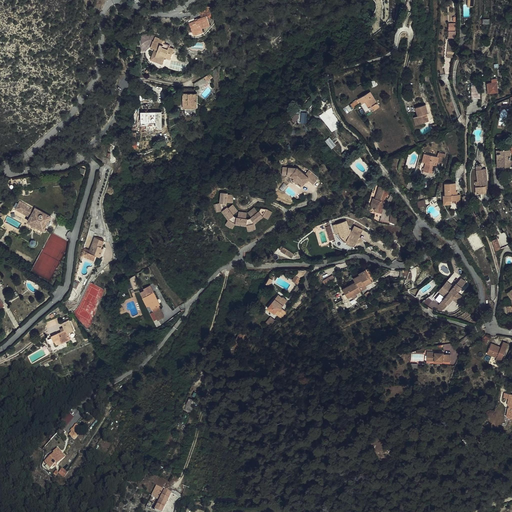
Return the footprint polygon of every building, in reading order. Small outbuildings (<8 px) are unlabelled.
[(193,30),(197,40),(206,37),(205,34),(214,31),(211,23),(216,21),(214,16),(204,20),(205,24),(202,25),(202,27),(193,30)] [(169,50),(159,46),(158,50),(156,51),(155,58),(158,59),(161,60),(160,63),(159,66),(162,67),(165,67),(169,68),(170,66),(175,68),(178,58),(173,56),(173,54),(168,53),(169,50)] [(380,98),(371,81),(359,88),(362,93),(365,91),(368,90),(371,96),(369,97),(371,102),(380,98)] [(490,99),(491,99),(490,93),(494,93),(493,89),(498,89),(497,88),(489,89),(490,99)] [(499,98),(498,89),(493,89),(494,93),(490,93),(491,99),(499,98)] [(481,92),(472,92),(472,105),(481,105),(481,92)] [(187,100),(187,106),(192,106),(192,111),(201,111),(201,100),(187,100)] [(418,103),(420,111),(419,111),(421,119),(431,116),(429,108),(430,108),(428,100),(418,103)] [(192,111),(192,106),(187,106),(187,114),(190,114),(201,114),(201,111),(192,111)] [(162,121),(147,123),(149,133),(156,132),(156,130),(163,129),(162,121)] [(428,159),(427,164),(431,166),(430,168),(434,169),(436,164),(437,160),(439,160),(443,161),(447,152),(440,149),(438,153),(427,149),(424,157),(428,159)] [(346,160),(348,162),(355,155),(353,153),(346,160)] [(511,173),(511,156),(501,158),(504,188),(511,187),(510,174),(511,173)] [(291,174),(294,177),(302,184),(304,181),(306,178),(308,180),(313,183),(318,177),(309,169),(304,174),(297,167),(291,174)] [(482,188),(482,193),(478,193),(479,201),(489,200),(489,198),(490,198),(490,192),(488,176),(483,176),(483,172),(478,173),(480,188),(482,188)] [(22,177),(11,179),(12,187),(24,185),(22,177)] [(300,186),(302,184),(294,177),(292,179),(300,186)] [(456,180),(445,179),(445,191),(444,197),(450,197),(455,198),(455,202),(460,202),(460,192),(456,192),(456,180)] [(375,184),(374,184),(372,191),(374,192),(376,193),(380,181),(377,180),(375,184)] [(375,205),(383,207),(385,201),(383,201),(384,199),(385,199),(387,196),(385,195),(386,190),(388,191),(391,184),(380,181),(376,193),(374,192),(371,201),(376,202),(375,205)] [(425,198),(418,201),(420,207),(427,204),(425,198)] [(35,209),(23,202),(23,204),(19,202),(16,208),(25,213),(26,212),(31,215),(30,217),(28,221),(43,230),(51,216),(36,208),(35,209)] [(251,218),(235,217),(229,207),(222,211),(227,218),(226,227),(233,227),(237,225),(246,225),(249,231),(252,231),(256,229),(256,222),(263,218),(256,206),(248,211),(248,212),(251,218)] [(259,213),(269,218),(272,212),(262,207),(259,213)] [(397,220),(399,213),(392,211),(390,218),(397,220)] [(353,247),(355,243),(356,241),(361,240),(361,238),(357,237),(360,229),(351,225),(349,230),(347,229),(344,221),(331,226),(335,234),(339,232),(347,236),(344,243),(353,247)] [(331,226),(326,227),(330,241),(335,239),(331,226)] [(102,237),(104,231),(96,229),(94,235),(102,237)] [(327,246),(326,243),(321,245),(317,235),(322,233),(321,230),(314,232),(314,234),(319,247),(321,248),(327,246)] [(102,240),(94,237),(89,251),(89,254),(95,255),(93,259),(96,260),(96,258),(98,259),(102,249),(99,248),(102,240)] [(95,255),(89,254),(82,252),(81,257),(97,262),(98,259),(96,258),(96,260),(93,259),(95,255)] [(353,277),(355,281),(341,287),(346,297),(359,291),(357,286),(364,283),(365,285),(371,282),(365,269),(358,273),(359,274),(353,277)] [(301,279),(295,275),(292,280),(297,284),(301,279)] [(451,290),(462,299),(464,296),(458,291),(465,281),(461,278),(454,286),(451,290)] [(454,286),(446,280),(443,284),(451,290),(454,286)] [(447,294),(451,290),(443,284),(440,288),(447,294)] [(445,308),(453,297),(460,302),(462,299),(451,290),(447,294),(440,304),(445,308)] [(143,296),(148,309),(152,308),(160,304),(154,291),(143,296)] [(281,298),(278,295),(273,301),(282,306),(287,301),(283,297),(281,298)] [(282,306),(273,301),(269,305),(272,308),(270,310),(274,313),(275,312),(280,316),(284,311),(280,308),(282,306)] [(266,321),(270,325),(275,320),(271,316),(266,321)] [(57,332),(43,338),(45,343),(60,337),(57,332)] [(49,352),(51,357),(56,355),(58,359),(68,355),(65,349),(71,346),(66,336),(59,339),(62,346),(49,352)] [(500,353),(505,356),(510,347),(505,344),(496,339),(491,348),(500,353)] [(438,342),(431,342),(431,350),(454,350),(454,343),(447,343),(447,341),(438,341),(438,342)] [(505,407),(502,415),(511,419),(511,417),(511,394),(504,391),(502,396),(507,398),(505,404),(507,405),(506,407),(505,407)] [(189,398),(184,409),(192,412),(196,400),(189,398)] [(65,428),(75,419),(69,412),(59,421),(65,428)] [(69,433),(74,438),(80,432),(75,427),(69,433)] [(50,463),(48,467),(51,469),(57,461),(53,458),(50,463)] [(62,467),(58,473),(64,477),(68,471),(62,467)] [(158,501),(164,504),(170,493),(163,490),(158,501)] [(149,509),(154,499),(152,498),(150,497),(145,507),(149,509)]
